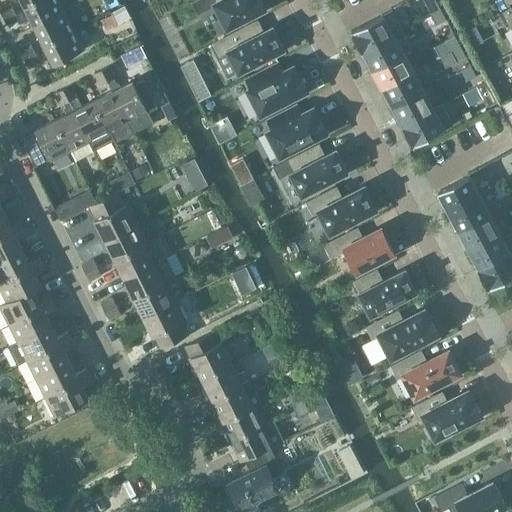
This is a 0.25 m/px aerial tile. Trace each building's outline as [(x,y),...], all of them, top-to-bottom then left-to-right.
[(65,10),(60,0),(36,0),(24,6),(34,25),(65,10)] [(265,8),(261,0),(218,0),(220,3),(217,5),(228,27),(265,8)] [(432,14),(441,9),(435,0),(432,0),(426,3),(432,14)] [(0,11),(3,17),(14,11),(11,3),(0,8),(0,11)] [(273,13),(280,27),(295,21),(288,6),(273,13)] [(441,9),(432,14),(437,25),(446,20),(441,9)] [(34,25),(44,45),(75,29),(65,10),(34,25)] [(395,35),(403,30),(392,10),(351,31),(362,52),(363,51),(394,34),(395,35)] [(14,11),(3,17),(7,24),(18,19),(14,11)] [(113,13),(102,19),(107,29),(118,23),(113,13)] [(284,48),(278,37),(278,35),(277,35),(273,27),(274,27),(273,26),(271,27),(263,31),(258,20),(214,43),(220,55),(227,51),(239,73),(283,50),(284,50),(285,49),(284,48)] [(85,49),(75,29),(44,45),(54,65),(85,49)] [(404,53),(395,35),(394,34),(363,51),(373,70),(404,53)] [(452,51),(460,46),(455,36),(446,41),(452,51)] [(22,55),(34,50),(30,42),(18,48),(22,55)] [(127,67),(141,60),(147,57),(142,46),(136,49),(122,56),(127,67)] [(460,46),(452,51),(457,62),(466,57),(460,46)] [(34,50),(22,55),(26,63),(38,57),(34,50)] [(414,71),(404,53),(373,70),(383,88),(414,71)] [(194,59),(181,65),(199,101),(211,95),(194,59)] [(300,75),(298,76),(293,67),(284,72),(279,61),(246,78),(251,89),(250,90),(262,113),(308,89),(300,75)] [(108,81),(114,78),(116,77),(110,65),(103,69),(108,81)] [(476,76),(471,65),(462,70),(467,81),(476,76)] [(108,81),(103,69),(95,73),(100,85),(108,81)] [(414,71),(383,88),(393,107),(424,90),(414,71)] [(113,91),(133,131),(134,133),(154,123),(149,112),(158,107),(144,79),(135,84),(133,81),(120,87),(118,83),(117,84),(114,78),(108,81),(113,91)] [(477,86),(483,97),(492,92),(486,82),(477,86)] [(72,85),(71,85),(64,89),(70,100),(77,96),(72,85)] [(70,100),(64,89),(56,93),(62,104),(64,103),(70,100)] [(434,109),(424,90),(393,107),(403,126),(434,109)] [(113,91),(94,101),(110,132),(114,141),(133,131),(113,91)] [(114,141),(110,132),(94,101),(82,106),(77,96),(70,100),(74,110),(90,141),(95,151),(114,141)] [(90,141),(74,110),(70,100),(64,103),(66,107),(64,108),(67,114),(55,120),(71,151),(90,141)] [(511,100),(501,106),(506,115),(511,111),(511,100)] [(267,119),(273,130),(269,132),(281,155),(327,131),(319,117),(317,118),(313,109),(302,115),(297,104),(267,119)] [(434,109),(403,126),(414,146),(445,129),(434,109)] [(51,161),(71,151),(55,120),(35,130),(36,132),(24,138),(37,165),(50,159),(51,161)] [(186,155),(180,143),(149,158),(156,171),(186,155)] [(288,160),(275,167),(279,176),(289,171),(290,173),(302,196),(347,173),(348,172),(347,171),(341,159),(340,157),(337,150),(336,149),(335,149),(335,150),(324,155),(319,144),(288,160)] [(183,164),(187,171),(199,165),(195,158),(183,164)] [(143,166),(132,171),(136,179),(147,174),(143,166)] [(250,171),(238,177),(242,185),(254,178),(250,171)] [(480,195),(470,175),(438,192),(449,212),(480,195)] [(118,178),(111,182),(117,192),(126,187),(122,179),(118,178)] [(337,187),(307,202),(313,214),(319,211),(330,233),(376,209),(376,208),(375,208),(365,188),(365,186),(342,198),(337,187)] [(0,214),(4,212),(0,203),(0,200),(9,195),(6,189),(0,191),(0,214)] [(105,239),(137,223),(127,203),(123,205),(117,192),(90,206),(97,218),(95,219),(105,239)] [(480,195),(449,212),(459,231),(490,214),(480,195)] [(72,199),(55,208),(61,219),(78,211),(72,199)] [(0,237),(24,225),(21,219),(10,224),(4,212),(0,214),(0,237)] [(490,214),(459,231),(469,250),(500,233),(490,214)] [(137,223),(105,239),(115,258),(147,242),(137,223)] [(0,260),(23,249),(17,237),(27,232),(24,225),(0,237),(0,260)] [(229,226),(217,231),(223,243),(234,237),(229,226)] [(363,239),(358,228),(325,245),(331,257),(345,249),(356,271),(394,252),(382,229),(363,239)] [(469,250),(479,268),(479,269),(511,252),(500,233),(469,250)] [(147,242),(115,258),(124,278),(156,262),(147,242)] [(237,247),(236,250),(236,253),(237,256),(240,257),(243,257),(246,255),(247,253),(247,250),(245,248),(243,246),(239,246),(237,247)] [(324,248),(309,256),(313,265),(329,257),(324,248)] [(0,282),(42,262),(39,255),(28,260),(23,249),(0,260),(0,282)] [(511,254),(511,252),(479,269),(479,268),(478,269),(489,289),(511,276),(511,254)] [(124,278),(134,297),(175,276),(166,257),(156,262),(124,278)] [(86,273),(97,267),(94,259),(82,265),(86,273)] [(0,282),(0,288),(7,302),(34,289),(41,286),(35,274),(46,268),(42,262),(0,282)] [(97,267),(86,273),(90,281),(101,275),(97,267)] [(410,278),(405,269),(383,280),(377,270),(355,281),(360,292),(359,293),(371,316),(417,292),(410,278)] [(176,300),(185,296),(175,276),(134,297),(144,316),(176,300)] [(0,327),(0,328),(9,324),(54,302),(50,296),(50,295),(39,300),(34,289),(7,302),(0,304),(0,327)] [(58,292),(50,296),(54,302),(61,298),(58,292)] [(105,312),(117,306),(113,298),(101,304),(105,312)] [(144,316),(154,336),(155,335),(162,348),(188,335),(182,322),(186,320),(176,300),(144,316)] [(18,342),(52,325),(46,314),(57,308),(54,302),(9,324),(18,342)] [(117,306),(105,312),(109,319),(121,314),(117,306)] [(398,311),(367,327),(373,339),(381,335),(392,357),(438,333),(430,319),(428,320),(424,311),(404,321),(398,311)] [(52,325),(18,342),(9,347),(19,365),(27,361),(72,338),(68,331),(58,337),(52,325)] [(189,357),(200,379),(232,363),(221,341),(218,343),(212,332),(185,346),(191,357),(189,357)] [(45,397),(90,375),(87,368),(76,373),(64,350),(75,345),(72,338),(27,361),(45,397)] [(404,375),(415,397),(461,373),(460,371),(450,351),(449,350),(427,361),(421,351),(392,366),(398,378),(404,375)] [(274,369),(286,363),(282,355),(271,361),(274,369)] [(355,360),(343,366),(352,382),(363,376),(355,360)] [(232,363),(200,379),(211,401),(243,385),(242,383),(249,379),(244,370),(238,373),(232,363)] [(286,363),(274,369),(278,377),(290,371),(286,363)] [(90,375),(45,397),(55,416),(89,399),(83,387),(93,381),(90,375)] [(249,396),(243,385),(211,401),(221,422),(254,406),(261,402),(256,392),(249,396)] [(482,414),(475,399),(472,400),(468,392),(448,402),(442,391),(413,407),(419,419),(425,416),(436,437),(482,414)] [(325,395),(312,402),(315,409),(328,403),(325,395)] [(295,410),(306,404),(302,396),(291,402),(295,410)] [(8,403),(5,404),(10,414),(20,409),(15,399),(8,403)] [(306,404),(295,410),(298,417),(310,412),(306,404)] [(231,442),(263,425),(268,423),(263,413),(259,416),(254,406),(221,422),(231,442)] [(333,415),(287,431),(297,458),(342,441),(333,415)] [(284,440),(274,420),(268,423),(263,425),(231,442),(241,462),(245,460),(245,459),(269,447),(270,447),(284,440)] [(245,459),(245,460),(251,472),(228,483),(240,508),(279,489),(273,477),(282,472),(270,447),(269,447),(245,459)] [(360,464),(348,471),(352,479),(364,472),(360,464)] [(461,483),(436,496),(443,509),(450,505),(453,511),(495,511),(507,506),(494,481),(467,495),(461,483)]
